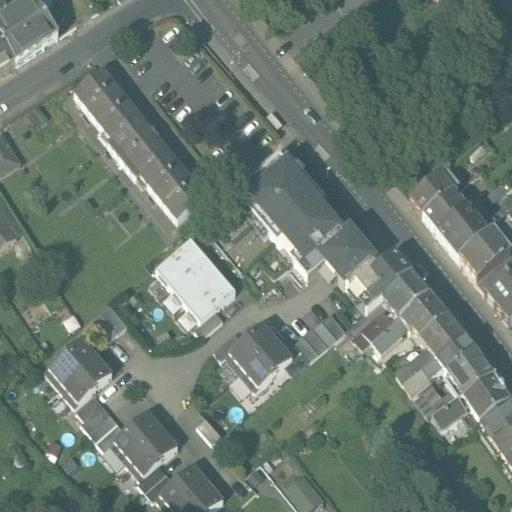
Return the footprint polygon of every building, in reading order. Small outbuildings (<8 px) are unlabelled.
[(511,0),(492,0),(511,24),(511,0)] [(29,3),(0,21),(0,44),(13,65),(55,39),(29,3)] [(0,44),(0,73),(13,65),(0,44)] [(138,119),(102,74),(73,97),(110,143),(138,119)] [(110,143),(105,146),(134,182),(138,178),(167,155),(138,119),(110,143)] [(0,135),(0,175),(0,176),(19,165),(0,135)] [(474,152),(452,170),(457,177),(480,159),(474,152)] [(167,155),(138,178),(176,225),(205,202),(167,155)] [(279,161),(246,189),(245,187),(232,198),(241,208),(242,208),(244,210),(247,208),(270,235),(267,238),(274,247),(319,209),(279,161)] [(439,180),(408,204),(421,220),(452,196),(439,180)] [(486,184),(472,195),(480,204),(487,199),(490,196),(486,191),(489,189),(486,184)] [(495,192),(490,196),(487,199),(491,203),(499,197),(495,192)] [(452,196),(421,220),(436,239),(466,215),(459,205),(452,196)] [(511,207),(490,225),(491,227),(497,234),(511,222),(511,207)] [(241,208),(207,237),(227,260),(252,240),(264,255),(274,247),(267,238),(270,235),(247,208),(244,210),(242,208),(241,208)] [(319,209),(274,247),(281,255),(285,253),(294,264),(291,267),(294,270),(306,284),(324,270),(354,244),(348,236),(345,239),(319,209)] [(472,222),(466,215),(436,239),(457,266),(497,234),(491,227),(488,230),(478,218),(472,222)] [(0,248),(14,239),(0,217),(0,248)] [(511,222),(497,234),(457,266),(483,298),(511,274),(511,264),(500,250),(511,240),(511,222)] [(274,247),(264,255),(252,240),(227,260),(260,299),(294,270),(291,267),(294,264),(285,253),(281,255),(274,247)] [(365,256),(354,244),(324,270),(334,282),(343,293),(344,292),(347,295),(354,290),(372,312),(382,304),(381,304),(410,280),(393,259),(376,274),(371,269),(374,267),(365,256)] [(190,245),(155,274),(170,292),(204,262),(190,245)] [(204,262),(170,292),(184,309),(219,280),(204,262)] [(511,326),(511,274),(483,298),(508,329),(511,326)] [(219,280),(184,309),(199,327),(214,314),(234,298),(219,280)] [(411,280),(382,304),(392,316),(386,321),(386,320),(384,319),(383,319),(381,319),(360,336),(369,347),(398,324),(427,300),(411,280)] [(427,300),(398,324),(402,329),(407,335),(410,333),(418,344),(446,322),(427,300)] [(126,328),(108,307),(99,314),(117,336),(126,328)] [(117,336),(99,314),(90,322),(108,343),(117,336)] [(199,327),(193,332),(200,341),(222,323),(214,314),(199,327)] [(330,317),(311,332),(327,350),(345,335),(330,317)] [(446,322),(418,344),(419,345),(416,347),(420,352),(423,350),(429,357),(396,382),(403,391),(463,344),(446,322)] [(369,347),(369,348),(379,359),(400,341),(398,332),(402,329),(398,324),(369,347)] [(241,346),(227,358),(242,375),(276,347),(261,329),(241,346)] [(327,351),(311,332),(302,340),(318,358),(327,351)] [(234,337),(212,355),(220,364),(227,358),(241,346),(234,337)] [(318,358),(302,340),(293,348),(308,366),(318,358)] [(81,342),(44,374),(58,391),(99,358),(90,347),(87,349),(81,342)] [(463,344),(403,391),(409,399),(441,373),(446,379),(473,357),(463,344)] [(276,347),(242,375),(257,393),(291,365),(276,347)] [(393,357),(383,366),(393,378),(403,370),(393,357)] [(473,357),(446,379),(463,402),(491,382),(473,357)] [(99,358),(58,391),(73,409),(111,378),(105,371),(108,369),(99,358)] [(448,413),(430,426),(439,438),(465,420),(463,417),(467,414),(477,428),(478,428),(508,406),(491,382),(448,413)] [(93,398),(75,413),(83,422),(101,407),(93,398)] [(439,400),(422,415),(430,426),(448,413),(439,400)] [(511,411),(508,406),(478,428),(511,473),(511,411)] [(83,422),(80,425),(87,434),(88,434),(109,416),(101,407),(83,422)] [(109,416),(88,434),(95,444),(117,426),(109,416)] [(124,435),(109,447),(124,465),(165,431),(155,420),(152,423),(147,416),(124,435)] [(220,440),(204,422),(195,429),(211,448),(220,440)] [(117,426),(95,444),(103,453),(109,447),(124,435),(117,426)] [(165,431),(124,465),(139,483),(158,468),(176,452),(171,445),(174,442),(165,431)] [(139,483),(136,486),(144,495),(165,477),(158,468),(139,483)] [(192,470),(155,501),(163,511),(178,511),(210,486),(201,475),(198,477),(192,470)] [(256,474),(246,482),(253,491),(263,482),(256,474)] [(299,511),(303,511),(318,500),(299,476),(281,490),(299,511)] [(210,486),(178,511),(214,511),(222,506),(216,499),(219,496),(210,486)]
